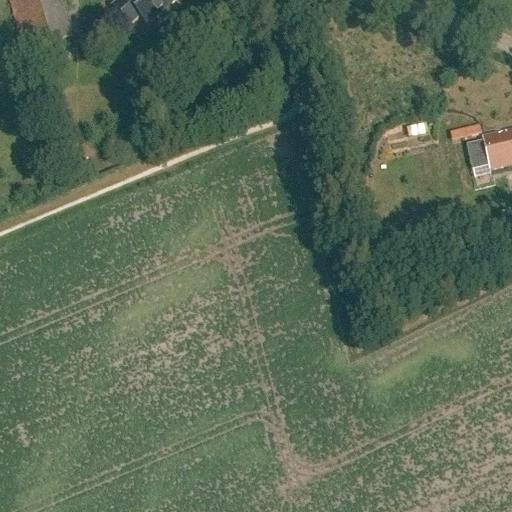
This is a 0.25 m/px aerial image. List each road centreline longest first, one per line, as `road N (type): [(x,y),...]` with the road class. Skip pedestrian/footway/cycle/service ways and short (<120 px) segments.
road 1 (track): [(273,0),(304,108),(0,235)]
road 2 (residential): [(511,43),(392,0)]
